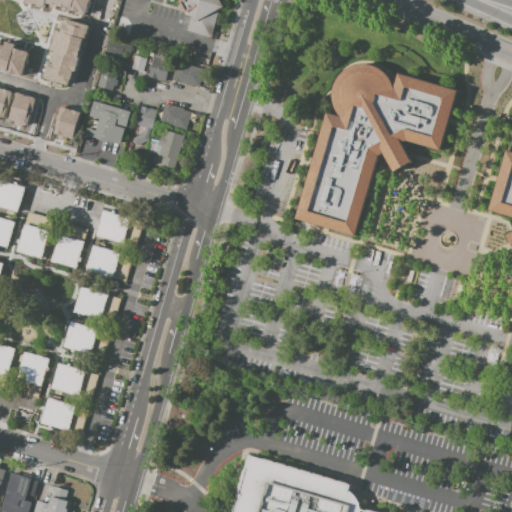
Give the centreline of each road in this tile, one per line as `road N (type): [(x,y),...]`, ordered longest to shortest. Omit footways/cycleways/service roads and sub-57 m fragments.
road 1 (secondary): [(190,205),(129,415)]
road 2 (residential): [(0,149),(190,205)]
road 3 (tertiary): [(511,53),(385,0)]
road 4 (secondary): [(135,479),(171,358)]
